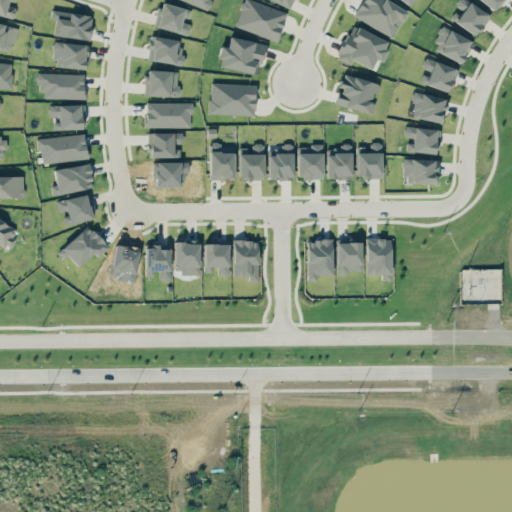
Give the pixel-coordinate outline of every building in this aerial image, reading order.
[(14,0),(0,0),(0,15),(13,18),(16,4),(13,4),(14,0)] [(181,0),(207,10),(210,0),(181,0)] [(286,13),(251,0),(242,0),(234,26),(276,41),(286,13)] [(270,0),(289,8),(292,0),(270,0)] [(361,0),(353,18),(393,37),(407,9),(387,0),(361,0)] [(480,0),(493,11),(502,0),(480,0)] [(488,14),(466,2),(454,23),(476,35),(488,14)] [(189,24),(185,23),(188,9),(162,3),(156,27),(186,35),(189,24)] [(89,39),(92,14),(51,11),(50,20),(54,20),(53,36),(89,39)] [(16,27),(0,23),(0,50),(11,53),(16,27)] [(388,42),(351,25),(336,59),(350,65),(352,60),(370,68),(374,59),(380,61),(388,42)] [(433,42),(441,45),(438,54),(462,63),(471,39),(439,27),(433,42)] [(182,39),(152,37),(150,62),(180,64),(182,39)] [(264,43),(228,37),(226,47),(221,46),(217,66),(258,74),(264,43)] [(52,66),(85,69),(87,44),(54,41),(52,66)] [(449,92),(456,69),(432,61),(425,84),(449,92)] [(0,87),(10,88),(12,63),(0,62),(0,87)] [(177,96),(178,71),(146,70),(145,95),(177,96)] [(82,98),(83,74),(37,73),(36,91),(44,92),(43,98),(82,98)] [(377,83),(342,74),(334,104),(371,113),(374,103),(372,102),(377,83)] [(254,115),(255,84),(209,83),(208,113),(254,115)] [(441,123),(446,100),(413,92),(412,97),(419,98),(415,117),(441,123)] [(191,127),(191,102),(145,102),(145,127),(191,127)] [(83,104),(48,105),(48,116),(52,116),(53,129),(83,129),(83,104)] [(436,153),(437,129),(403,127),(403,136),(406,136),(405,151),(436,153)] [(150,132),(150,157),(179,157),(179,146),(182,146),(182,132),(150,132)] [(41,163),(86,158),(84,133),(35,138),(36,150),(40,150),(41,163)] [(209,180),(233,179),(233,146),(219,146),(219,142),(208,142),(209,180)] [(356,147),(356,178),(380,177),(380,142),(369,142),(369,147),(356,147)] [(237,148),(238,179),(262,179),(262,143),(251,143),(251,148),(237,148)] [(292,179),(291,144),(280,144),(280,149),(267,149),(267,179),(292,179)] [(296,147),(297,179),(322,178),(321,144),(307,144),(307,147),(296,147)] [(351,178),(350,146),(326,146),(326,179),(351,178)] [(436,159),(402,158),(401,176),(412,176),(412,183),(436,184),(436,159)] [(53,168),(55,184),(50,185),(51,194),(92,188),(88,163),(53,168)] [(0,197),(23,197),(23,175),(0,175),(0,197)] [(55,200),(58,212),(61,212),(63,224),(93,218),(88,193),(55,200)] [(0,245),(6,249),(18,230),(0,218),(0,245)] [(97,257),(108,247),(87,224),(56,252),(63,259),(67,255),(78,266),(93,252),(97,257)] [(390,280),(390,238),(365,238),(365,274),(380,274),(380,280),(390,280)] [(331,239),(306,240),(307,281),(316,281),(316,275),(332,275),(331,239)] [(173,241),(174,274),(199,273),(198,240),(173,241)] [(228,275),(228,240),(203,241),(203,272),(215,272),(215,276),(228,275)] [(233,276),(248,276),(248,282),(257,281),(257,240),(232,240),(233,276)] [(360,241),(336,242),(336,275),(346,275),(346,270),(360,270),(360,241)] [(169,244),(145,245),(145,276),(156,276),(156,280),(169,280),(169,244)]
